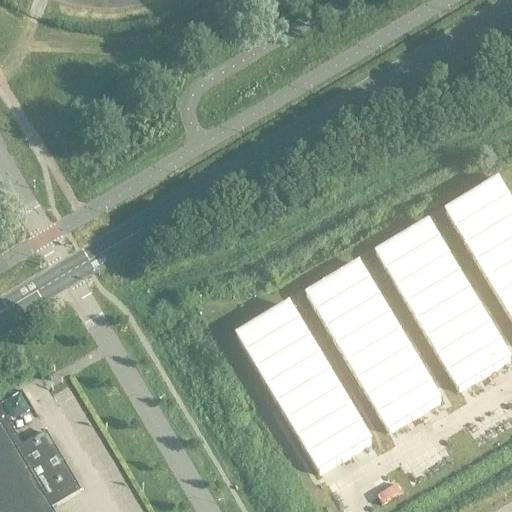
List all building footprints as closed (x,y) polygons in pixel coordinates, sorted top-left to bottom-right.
[(489,189),(486,191),(490,197),(491,197),(503,216),(505,215),(499,205),(511,197),(511,179),(491,192),(489,189)] [(449,217),(224,350),(247,389),(244,391),(246,393),(252,390),(251,387),(250,387),(249,384),(472,252),(453,219),(454,219),(450,212),(447,214),(449,217)] [(407,473),(404,474),(416,494),(415,494),(419,501),(421,499),(419,496),(511,441),(511,392),(411,452),(425,475),(412,482),(407,473)] [(274,426),(267,430),(269,432),(272,430),(320,511),(368,511),(307,408),(274,427),(274,426)] [(0,511),(50,511),(81,493),(46,434),(22,448),(0,410),(0,511)]
